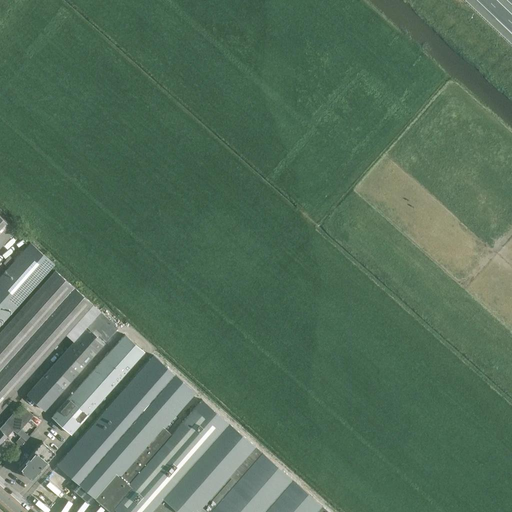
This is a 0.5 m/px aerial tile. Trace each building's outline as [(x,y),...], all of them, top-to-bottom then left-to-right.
[(0,245),(15,229),(0,215),(0,245)] [(30,242),(0,276),(0,324),(54,264),(30,242)] [(56,270),(0,331),(0,407),(92,303),(56,270)] [(100,312),(87,327),(102,340),(103,339),(105,341),(117,327),(100,312)] [(45,410),(105,343),(102,340),(87,327),(73,342),(27,394),(45,410)] [(71,434),(144,351),(125,334),(52,417),(71,434)] [(100,502),(164,428),(196,392),(152,356),(57,465),(100,502)] [(150,511),(229,423),(203,400),(172,435),(164,428),(100,502),(112,511),(150,511)] [(5,434),(10,428),(16,433),(33,415),(21,404),(5,422),(0,427),(0,443),(7,436),(5,434)] [(210,511),(262,452),(255,446),(229,423),(150,511),(167,511),(172,506),(178,511),(210,511)] [(31,479),(47,461),(55,452),(42,441),(34,450),(19,468),(31,479)] [(330,511),(262,452),(210,511),(330,511)]
